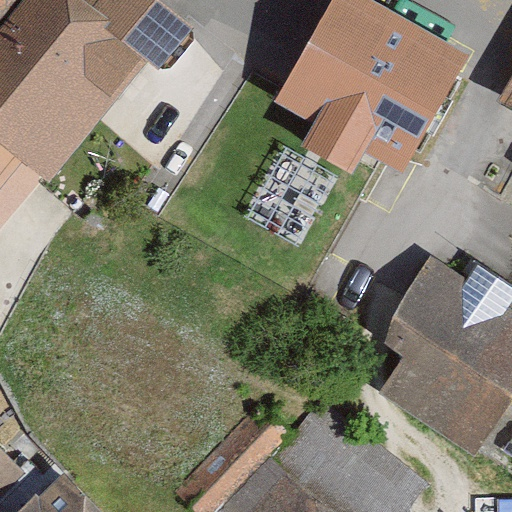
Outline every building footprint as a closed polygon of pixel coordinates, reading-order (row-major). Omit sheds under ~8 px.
[(51,186),(150,57),(160,66),(189,33),(148,0),(17,0),(0,21),(0,146),(26,167),(51,186)] [(0,0),(0,21),(17,0),(0,0)] [(348,0),(337,0),(276,109),(396,175),(462,65),(348,0)] [(511,79),(495,110),(511,119),(511,79)] [(0,198),(26,167),(0,146),(0,198)] [(471,282),(438,253),(392,316),(385,340),(406,358),(384,392),(479,452),(511,399),(511,282),(483,263),(471,282)] [(320,407),(228,511),(404,511),(425,485),(320,407)] [(0,458),(0,511),(81,511),(55,484),(44,501),(0,458)]
